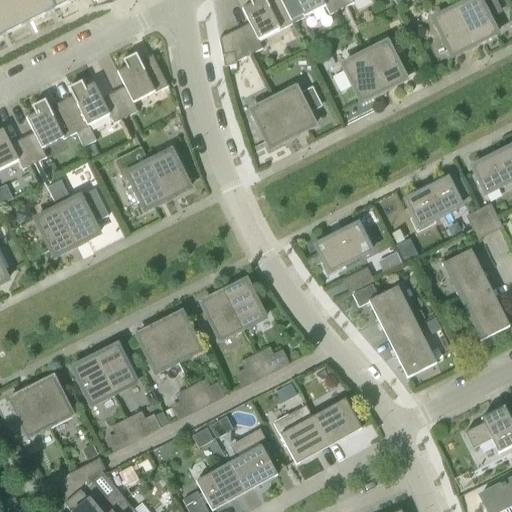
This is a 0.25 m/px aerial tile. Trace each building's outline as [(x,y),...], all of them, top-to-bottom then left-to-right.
[(0,0),(0,39),(77,0),(93,0),(94,3),(99,0),(0,0)] [(280,32),(292,26),(279,0),(266,0),(265,0),(249,0),(252,6),(243,10),(250,25),(259,41),(279,31),(280,32)] [(305,18),(326,7),(322,0),(279,0),(292,26),(306,19),(305,18)] [(322,0),(326,7),(330,16),(342,10),(337,0),(322,0)] [(354,4),(352,0),(337,0),(342,10),(354,4)] [(474,0),(459,8),(477,45),(497,35),(488,19),(501,12),(494,0),(493,0),(482,6),(479,0),(474,0)] [(453,58),(477,45),(459,8),(434,21),(453,58)] [(259,41),(250,25),(238,30),(251,56),(263,50),(259,41)] [(235,54),(237,63),(251,56),(238,30),(219,39),(220,40),(223,56),(235,54)] [(364,56),(383,93),(406,81),(387,44),(364,56)] [(237,63),(235,54),(223,56),(225,68),(237,66),(237,63)] [(125,88),(134,104),(154,94),(155,95),(169,88),(153,57),(140,63),(137,55),(124,62),(127,68),(118,73),(125,88)] [(361,104),(383,93),(364,56),(343,66),(361,104)] [(110,116),(102,100),(94,85),(85,89),(82,83),(69,90),(73,97),(61,103),(77,134),(87,154),(96,149),(93,143),(96,142),(89,128),(90,128),(89,126),(110,116)] [(125,88),(114,94),(126,119),(138,113),(134,104),(125,88)] [(315,127),(308,114),(320,107),(312,91),(299,97),(296,90),(274,101),(292,138),(315,127)] [(114,94),(102,100),(110,116),(114,125),(126,119),(114,94)] [(34,134),(43,150),(63,139),(64,141),(77,134),(61,103),(49,109),(46,101),(32,108),(36,114),(27,119),(34,134)] [(270,149),(292,138),(274,101),(252,112),(270,149)] [(0,171),(19,162),(11,146),(3,131),(0,132),(0,171)] [(34,134),(23,140),(35,165),(47,159),(43,150),(34,134)] [(23,140),(11,146),(19,162),(23,171),(35,165),(23,140)] [(511,148),(473,169),(486,195),(511,182),(511,148)] [(148,164),(167,201),(190,190),(171,152),(148,164)] [(146,212),(167,201),(148,164),(127,175),(146,212)] [(448,181),(406,202),(419,229),(461,208),(448,181)] [(60,209),(79,246),(99,236),(80,198),(60,209)] [(490,207),(479,213),(490,234),(501,228),(490,207)] [(55,258),(79,246),(60,209),(36,221),(55,258)] [(479,213),(469,218),(479,239),(490,234),(479,213)] [(330,274),(371,253),(358,226),(316,247),(330,274)] [(464,309),(493,294),(471,251),(442,266),(464,309)] [(0,285),(8,281),(0,265),(0,285)] [(367,271),(346,282),(351,293),(372,282),(367,271)] [(224,294),(243,331),(265,320),(246,282),(224,294)] [(388,341),(417,326),(398,288),(369,303),(388,341)] [(221,342),(243,331),(224,294),(202,305),(221,342)] [(493,294),(464,309),(481,343),(510,328),(493,294)] [(161,325),(180,363),(201,352),(182,315),(161,325)] [(156,374),(180,363),(161,325),(138,337),(156,374)] [(417,326),(388,341),(408,380),(437,365),(417,326)] [(92,360),(110,397),(136,385),(118,347),(92,360)] [(266,376),(288,365),(281,351),(274,355),(270,347),(255,355),(266,376)] [(241,389),(266,376),(255,355),(239,363),(243,371),(234,375),(241,389)] [(92,407),(110,397),(92,360),(73,370),(92,407)] [(29,392),(48,429),(72,417),(53,380),(29,392)] [(201,409),(223,397),(216,383),(209,387),(205,380),(190,388),(201,409)] [(177,421),(201,409),(190,388),(174,396),(178,403),(170,408),(177,421)] [(28,439),(48,429),(29,392),(9,402),(16,416),(12,418),(17,427),(21,425),(28,439)] [(314,418),(330,448),(362,431),(345,401),(314,418)] [(465,435),(473,451),(492,441),(499,455),(511,448),(511,423),(504,409),(481,420),(484,425),(465,435)] [(137,441),(159,430),(152,417),(145,420),(141,412),(127,420),(137,441)] [(297,467),(330,448),(314,418),(280,437),(297,467)] [(113,454),(137,441),(127,420),(110,428),(114,436),(106,440),(113,454)] [(346,441),(354,454),(380,438),(372,425),(346,441)] [(229,465),(246,494),(278,477),(261,447),(260,448),(257,444),(263,440),(259,431),(230,447),(235,456),(237,455),(239,459),(229,465)] [(86,462),(98,456),(92,445),(80,451),(86,462)] [(84,482),(102,472),(105,471),(100,460),(78,471),(84,482)] [(214,511),(246,494),(229,465),(196,483),(202,494),(198,496),(197,493),(182,501),(187,511),(214,511)] [(84,482),(78,471),(57,481),(63,493),(84,482)] [(110,511),(125,500),(102,472),(84,482),(63,493),(68,503),(65,506),(70,511),(110,511)] [(511,511),(511,481),(480,497),(487,511),(504,511),(505,511),(504,511),(511,511)] [(132,511),(134,510),(125,500),(110,511),(132,511)]
